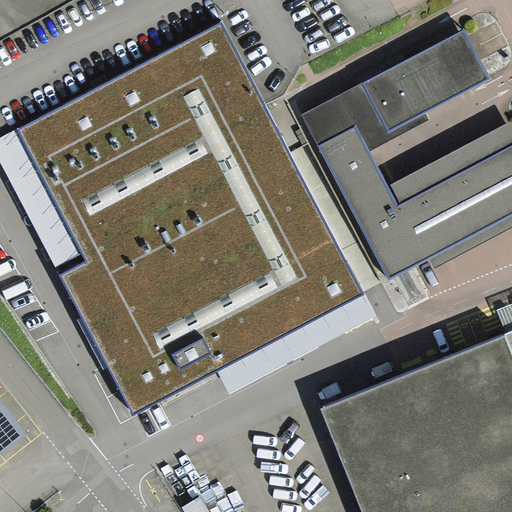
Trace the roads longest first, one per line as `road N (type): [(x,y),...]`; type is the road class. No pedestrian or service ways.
road 1 (unknown): [(212,378),(0,103)]
road 2 (unknown): [(234,88),(356,294)]
road 3 (unclassified): [(105,482),(0,351)]
road 4 (unknown): [(234,88),(373,0)]
road 5 (unknown): [(0,78),(139,0)]
